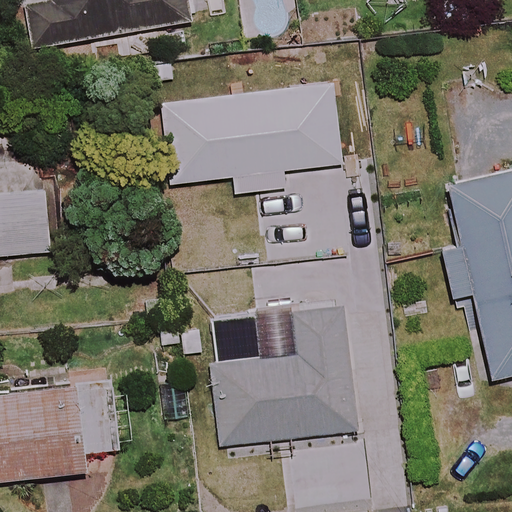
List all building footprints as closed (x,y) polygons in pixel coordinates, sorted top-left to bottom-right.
[(48,0),(48,1),(26,5),(34,48),(186,23),(182,0),(48,0)] [(511,163),(459,177),(437,182),(451,241),(433,246),(446,297),(465,292),(486,379),(511,372),(511,163)] [(0,255),(52,250),(46,195),(0,199),(0,255)] [(350,430),(337,300),(293,305),(298,355),(208,364),(216,443),(350,430)] [(0,389),(0,478),(82,468),(80,453),(118,448),(109,376),(0,389)]
